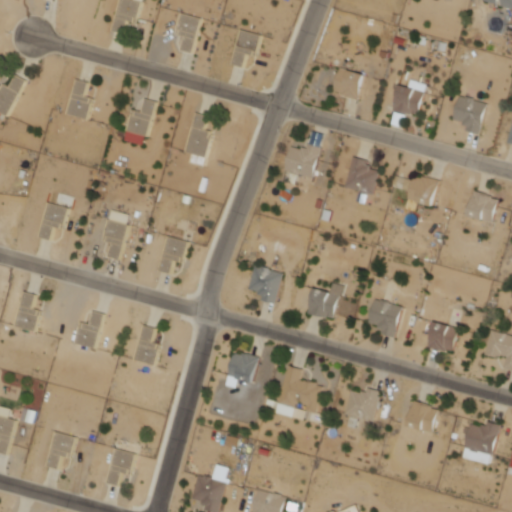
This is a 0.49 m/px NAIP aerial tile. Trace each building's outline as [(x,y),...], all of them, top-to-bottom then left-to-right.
[(125,0),(146,0),(141,18),(139,17),(137,21),(131,19),(127,33),(116,29),(125,0)] [(484,0),(511,0),(511,9),(484,1),(484,0)] [(185,13),(206,19),(196,53),(185,50),(188,37),(182,35),(184,30),(180,29),(185,13)] [(245,30),(265,36),(261,51),(258,50),(257,55),(251,53),(247,66),(236,63),(245,30)] [(344,69),(368,76),(361,100),(343,94),(344,92),(337,90),(344,69)] [(0,119),(3,121),(6,116),(10,118),(31,81),(20,74),(12,87),(8,84),(4,91),(2,90),(0,93),(0,119)] [(70,113),(91,119),(96,103),(93,102),(95,97),(89,96),(92,83),(80,79),(70,113)] [(404,85),(419,90),(421,83),(429,85),(421,114),(415,112),(414,116),(408,114),(404,128),(393,124),(404,85)] [(463,95),(469,96),(469,95),(479,97),(478,100),(492,103),(484,134),(469,130),(470,126),(465,125),(465,122),(456,120),(463,95)] [(152,134),(146,133),(144,142),(129,138),(136,114),(138,115),(139,111),(145,112),(149,99),(160,102),(152,134)] [(190,152),(195,154),(193,162),(208,166),(215,138),(213,138),(214,133),(208,131),(212,118),(200,115),(190,152)] [(289,170),(294,172),(291,181),(298,183),(302,171),(315,175),(324,147),(312,144),(311,147),(305,145),(304,149),(296,147),(289,170)] [(356,156),(371,160),(370,164),(375,166),(374,169),(382,171),(376,194),(372,193),(371,195),(362,192),(363,190),(348,187),(356,156)] [(410,207),(419,210),(421,202),(437,206),(444,180),(430,176),(430,178),(425,177),(425,179),(418,177),(410,207)] [(472,216),(496,222),(502,200),(496,198),(496,196),(487,194),(487,192),(479,190),(472,216)] [(53,203),(73,209),(68,224),(66,223),(65,228),(58,226),(54,239),(43,236),(53,203)] [(115,209),(132,214),(130,224),(132,225),(123,258),(113,256),(116,243),(109,241),(110,237),(108,236),(115,209)] [(172,237),(192,243),(187,258),(185,258),(184,262),(177,260),(174,273),(162,270),(172,237)] [(258,265),(263,266),(264,265),(273,267),(273,270),(286,273),(278,304),(264,300),(265,297),(259,295),(260,293),(251,290),(258,265)] [(311,314),(325,318),(326,316),(329,317),(330,316),(337,317),(343,296),(346,296),(348,286),(335,283),(333,291),(319,287),(311,314)] [(18,326),(39,332),(43,316),(41,315),(42,310),(37,308),(40,295),(28,292),(18,326)] [(378,298),(384,300),(384,299),(394,301),(393,303),(407,307),(398,338),(384,334),(385,330),(380,329),(380,326),(371,324),(378,298)] [(100,348),(80,343),(84,327),(86,328),(87,324),(93,325),(97,311),(108,314),(100,348)] [(439,322),(462,328),(456,350),(450,348),(449,352),(431,348),(439,322)] [(138,360),(158,366),(163,349),(161,349),(162,344),(156,342),(160,329),(147,326),(138,360)] [(494,329),(511,333),(511,370),(506,369),(510,356),(505,355),(504,356),(499,355),(498,358),(487,355),(494,329)] [(263,357),(256,382),(241,378),(238,388),(229,385),(238,355),(240,353),(244,355),(245,352),(263,357)] [(290,366),(306,370),(303,380),(307,381),(308,380),(314,382),(315,381),(321,382),(320,385),(327,386),(319,414),(309,411),(310,407),(304,405),(304,403),(300,402),(299,409),(296,418),(278,413),(290,366)] [(370,388),(384,392),(375,422),(361,418),(358,428),(351,426),(354,416),(348,414),(354,391),(364,393),(365,390),(369,392),(370,388)] [(417,400),(427,402),(427,404),(437,406),(436,409),(442,410),(436,434),(409,427),(417,400)] [(0,413),(2,406),(14,409),(12,418),(21,421),(12,456),(0,452),(4,438),(0,437),(0,413)] [(299,409),(309,411),(306,420),(296,418),(299,409)] [(491,422),(504,426),(496,455),(494,454),(491,464),(466,457),(475,424),(484,427),(485,425),(490,426),(491,422)] [(60,432),(80,438),(75,453),(73,453),(72,457),(65,455),(61,469),(50,465),(60,432)] [(120,449),(140,455),(135,470),(133,470),(132,474),(125,472),(121,486),(110,482),(120,449)] [(219,465),(231,468),(228,478),(234,480),(233,484),(229,484),(221,511),(214,511),(207,510),(208,505),(203,504),(204,501),(195,499),(201,475),(207,477),(207,475),(216,478),(216,475),(219,465)] [(256,511),(263,490),(270,492),(270,491),(275,492),(276,491),(286,494),(285,496),(290,497),(286,511),(256,511)] [(330,511),(360,511),(358,503),(330,511)]
